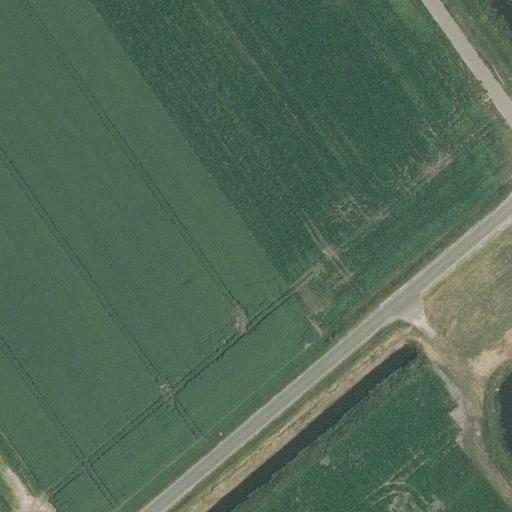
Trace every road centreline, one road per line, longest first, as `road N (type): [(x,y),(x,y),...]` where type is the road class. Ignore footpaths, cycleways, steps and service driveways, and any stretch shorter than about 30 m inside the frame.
road 1 (unclassified): [(147,511),(511,202)]
road 2 (track): [(511,342),(479,371),(471,394),(472,422),(511,495)]
